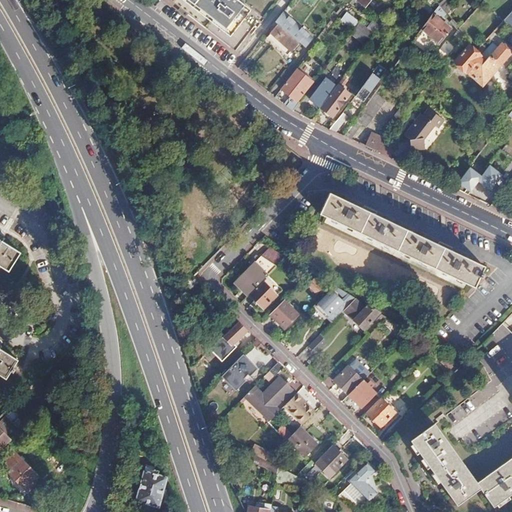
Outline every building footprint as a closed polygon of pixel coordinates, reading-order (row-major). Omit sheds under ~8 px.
[(169,0),(234,51),(252,28),(255,29),(277,0),(169,0)] [(357,0),(354,4),(362,10),(369,0),(357,0)] [(426,0),(436,10),(439,5),(434,0),(426,0)] [(434,0),(439,5),(459,27),(465,21),(471,14),(468,11),(461,18),(444,0),(434,0)] [(423,2),(418,8),(428,16),(432,11),(423,2)] [(279,14),(290,23),(292,21),(281,12),(279,14)] [(346,13),(338,23),(351,33),(359,23),(346,13)] [(274,30),(277,26),(297,43),(298,42),(305,48),(312,41),(298,30),(300,28),(292,21),(290,23),(279,14),(270,27),(274,30)] [(450,29),(432,15),(421,30),(439,44),(450,29)] [(468,24),(465,21),(459,27),(461,29),(463,31),(468,24)] [(374,34),(359,23),(351,33),(350,35),(365,46),(374,34)] [(274,30),(270,35),(265,41),(285,58),(297,43),(277,26),(274,30)] [(300,28),(298,30),(312,41),(313,39),(300,28)] [(461,29),(455,35),(462,40),(466,35),(463,31),(461,29)] [(468,48),(454,62),(482,87),(511,54),(502,46),(491,58),(490,57),(485,62),(468,48)] [(295,71),(278,93),(288,100),(286,103),(286,104),(285,105),(292,111),(298,103),(296,102),(311,83),(295,71)] [(379,79),(371,73),(354,96),(362,102),(379,79)] [(343,77),(332,92),(320,109),(333,119),(349,95),(341,89),(347,80),(343,77)] [(332,92),(322,84),(309,101),(320,109),(332,92)] [(386,101),(375,92),(356,118),(368,126),(386,101)] [(422,117),(420,115),(403,136),(408,141),(409,151),(421,152),(422,139),(431,127),(436,130),(442,121),(428,110),(422,117)] [(348,130),(336,121),(330,130),(343,136),(348,130)] [(352,124),(348,130),(343,136),(352,140),(360,129),(352,124)] [(496,132),(489,142),(466,173),(477,181),(507,141),(496,132)] [(384,142),(372,135),(366,146),(377,151),(383,144),(384,142)] [(391,152),(383,144),(377,151),(388,157),(391,152)] [(511,146),(506,144),(501,152),(511,157),(511,146)] [(507,183),(499,176),(491,186),(499,193),(507,183)] [(331,193),(320,212),(474,288),(484,267),(331,193)] [(508,198),(502,193),(491,206),(499,210),(508,198)] [(297,239),(289,232),(281,239),(289,246),(297,239)] [(0,239),(0,265),(9,271),(21,252),(0,239)] [(259,269),(254,264),(236,281),(249,294),(267,276),(286,258),(270,247),(256,262),(261,267),(259,269)] [(311,278),(308,275),(301,282),(305,285),(311,278)] [(276,285),(267,276),(249,294),(263,308),(276,295),(271,290),(276,285)] [(323,286),(315,279),(308,285),(316,293),(323,286)] [(301,282),(296,287),(292,291),(297,296),(306,286),(305,285),(301,282)] [(336,295),(349,303),(338,314),(339,316),(342,314),(356,300),(333,286),(329,290),(336,295)] [(324,307),(333,314),(344,303),(336,295),(324,307)] [(283,300),(270,313),(285,328),(298,314),(283,300)] [(360,302),(356,300),(342,314),(345,316),(360,302)] [(379,314),(367,306),(353,320),(363,330),(376,316),(379,314)] [(382,321),(378,318),(371,325),(375,328),(382,321)] [(247,329),(238,320),(228,330),(236,337),(237,338),(247,329)] [(495,384),(511,373),(511,327),(510,329),(507,324),(482,339),(491,353),(480,360),(495,384)] [(228,330),(224,333),(217,341),(225,348),(236,337),(228,330)] [(309,364),(329,343),(321,334),(300,355),(309,364)] [(408,334),(404,339),(403,340),(407,344),(413,338),(409,334),(408,334)] [(257,339),(252,343),(260,351),(264,347),(257,339)] [(225,348),(217,341),(208,350),(217,358),(226,349),(225,348)] [(0,347),(0,373),(6,378),(11,370),(14,372),(16,368),(13,366),(18,359),(0,347)] [(278,361),(273,356),(263,365),(269,370),(278,361)] [(444,357),(440,361),(445,365),(448,362),(444,357)] [(278,361),(269,370),(264,375),(270,381),(285,367),(281,363),(278,361)] [(240,364),(231,373),(244,386),(252,377),(247,371),(240,364)] [(348,367),(334,381),(348,394),(362,380),(348,367)] [(226,377),(223,373),(216,379),(220,383),(226,377)] [(246,393),(244,396),(269,420),(280,410),(275,405),(292,389),(280,376),(263,393),(254,385),(246,393)] [(365,383),(362,380),(348,394),(361,407),(375,393),(369,387),(372,383),(369,380),(365,383)] [(284,405),(303,424),(315,412),(296,393),(284,405)] [(394,412),(380,398),(366,412),(380,426),(394,412)] [(511,457),(477,483),(434,423),(411,440),(456,505),(479,488),(493,508),(511,494),(511,457)] [(288,440),(292,435),(283,426),(277,431),(286,440),(287,439),(288,440)] [(301,426),(288,440),(305,456),(318,444),(301,426)] [(0,428),(0,448),(10,439),(0,428)] [(346,457),(334,446),(322,458),(334,469),(346,457)] [(269,453),(258,448),(255,454),(256,455),(266,460),(269,453)] [(11,452),(0,463),(0,467),(22,489),(30,481),(35,476),(11,452)] [(256,455),(255,460),(279,472),(280,467),(267,460),(266,460),(256,455)] [(374,469),(367,462),(350,479),(371,499),(378,491),(366,479),(374,469)] [(311,469),(307,465),(297,476),(303,479),(311,469)] [(280,467),(279,472),(294,480),(297,476),(280,467)] [(151,473),(142,471),(133,501),(156,508),(164,477),(156,475),(157,471),(152,470),(151,473)] [(34,485),(30,481),(22,489),(26,493),(34,485)] [(307,481),(306,487),(318,493),(321,488),(307,481)] [(255,506),(250,505),(248,511),(269,511),(270,509),(264,508),(265,503),(256,501),(255,506)]
